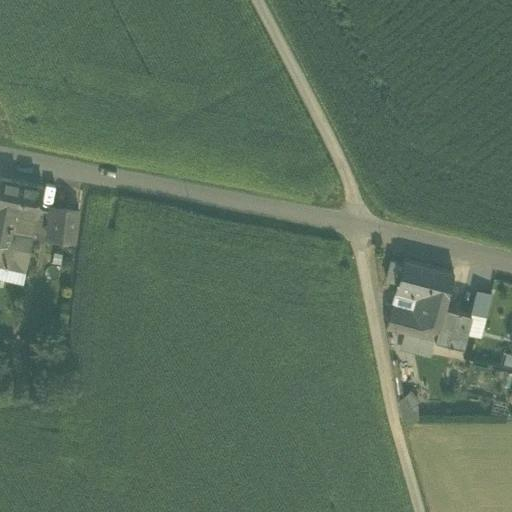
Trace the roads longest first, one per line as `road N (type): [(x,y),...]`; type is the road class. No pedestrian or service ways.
road 1 (residential): [(358,223),(0,155)]
road 2 (residential): [(358,223),(391,427),(416,511)]
road 3 (track): [(252,0),(358,223)]
road 4 (residential): [(511,264),(358,223)]
